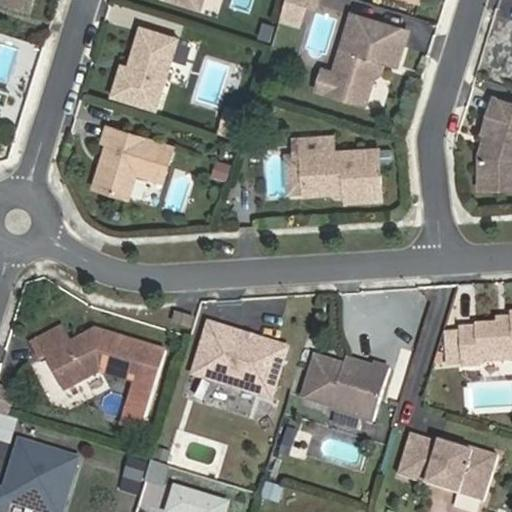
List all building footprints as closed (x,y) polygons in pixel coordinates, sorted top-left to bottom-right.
[(0,0),(31,10),(33,0),(0,0)] [(307,8),(293,4),(287,21),(302,25),(307,8)] [(411,30),(355,13),(337,71),(339,75),(334,92),(369,103),(379,70),(377,66),(379,57),(400,63),(411,30)] [(125,64),(115,96),(159,110),(181,38),(143,26),(134,58),(138,59),(136,68),(131,66),(125,64)] [(339,75),(337,71),(325,67),(318,87),(334,92),(339,75)] [(485,154),(485,187),(511,186),(511,101),(502,99),(497,115),(493,113),(487,132),(491,133),(496,134),(492,146),(488,144),(485,154)] [(111,144),(97,189),(132,199),(140,174),(167,182),(178,147),(111,127),(106,142),(111,144)] [(491,133),(488,144),(492,146),(496,134),(491,133)] [(336,135),(296,138),(297,155),(305,154),(308,193),(337,191),(339,188),(348,187),(350,202),(385,200),(382,148),(337,151),(336,135)] [(209,177),(225,180),(229,164),(212,160),(209,177)] [(181,312),(178,322),(195,327),(198,317),(181,312)] [(465,326),(468,364),(485,363),(484,359),(511,357),(511,320),(481,323),(481,325),(465,326)] [(292,346),(215,323),(200,372),(277,396),(292,346)] [(66,327),(37,343),(46,360),(52,356),(70,389),(104,370),(141,381),(152,345),(100,329),(75,343),(66,327)] [(441,330),(441,363),(455,363),(456,330),(441,330)] [(359,367),(321,355),(309,395),(340,404),(339,407),(379,419),(394,366),(378,361),(377,365),(361,360),(359,367)] [(467,384),(465,404),(508,408),(510,388),(467,384)] [(18,422),(0,415),(0,442),(10,446),(18,422)] [(419,432),(407,473),(492,500),(506,454),(449,436),(448,441),(419,432)] [(0,493),(0,511),(12,511),(14,506),(35,511),(66,511),(83,459),(25,441),(9,496),(0,493)] [(152,463),(136,458),(131,476),(146,481),(152,463)] [(172,465),(157,460),(150,479),(166,484),(172,465)] [(182,488),(175,511),(178,511),(228,511),(231,503),(182,488)]
